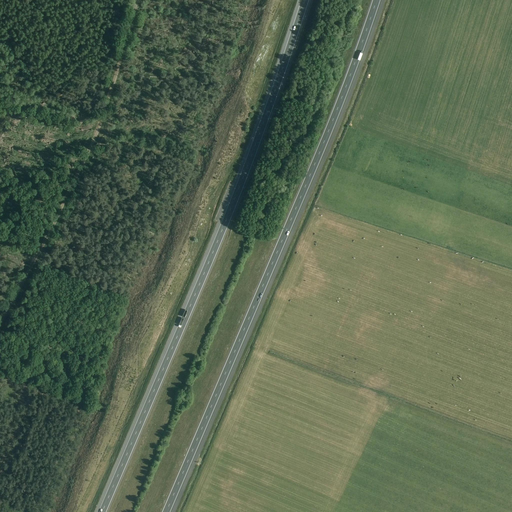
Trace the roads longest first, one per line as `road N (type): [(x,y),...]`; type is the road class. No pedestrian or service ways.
road 1 (motorway): [(167,511),(377,0)]
road 2 (motorway): [(304,0),(254,149),(102,511)]
road 3 (track): [(138,0),(101,119),(0,315)]
